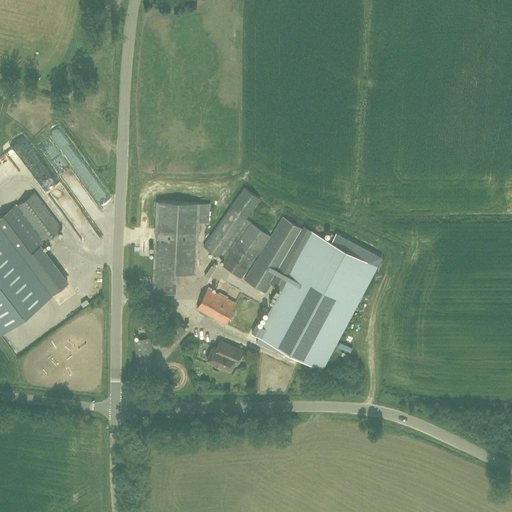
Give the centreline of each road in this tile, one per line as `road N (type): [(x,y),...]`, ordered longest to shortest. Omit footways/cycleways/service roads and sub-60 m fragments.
road 1 (unclassified): [(511,470),(432,430),(368,410),(113,409)]
road 2 (unclassified): [(113,409),(123,77),(135,0)]
